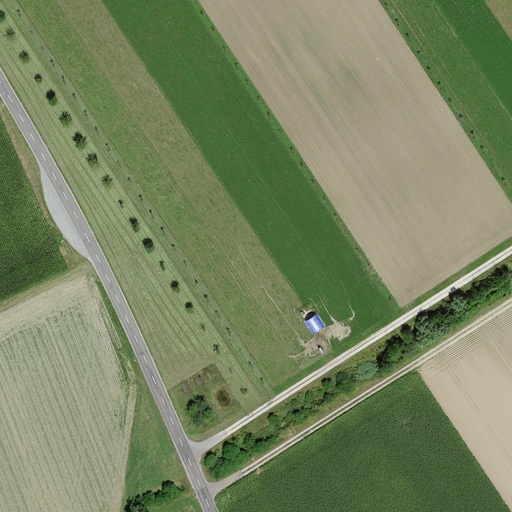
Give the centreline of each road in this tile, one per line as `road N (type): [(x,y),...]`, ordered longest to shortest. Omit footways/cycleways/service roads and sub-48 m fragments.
road 1 (tertiary): [(211,511),(80,221),(0,79)]
road 2 (track): [(511,247),(187,455)]
